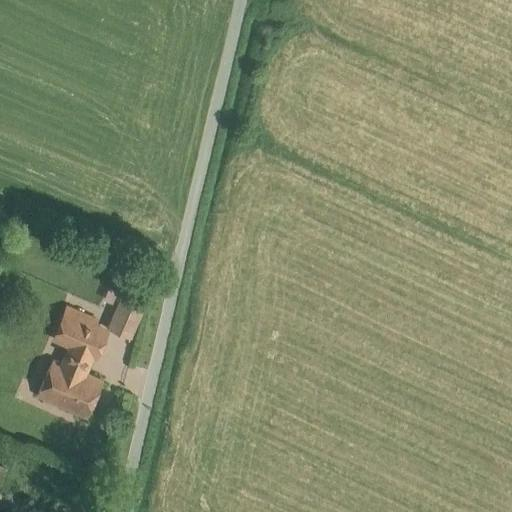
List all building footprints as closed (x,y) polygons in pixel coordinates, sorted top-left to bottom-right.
[(142,310),(120,300),(108,329),(129,339),(142,310)] [(73,344),(92,353),(96,354),(106,332),(65,314),(56,336),(73,344)] [(92,353),(73,344),(64,364),(84,373),(92,353)] [(84,373),(64,364),(53,359),(38,395),(88,416),(103,381),(84,373)] [(10,474),(0,469),(0,488),(3,490),(10,474)]
